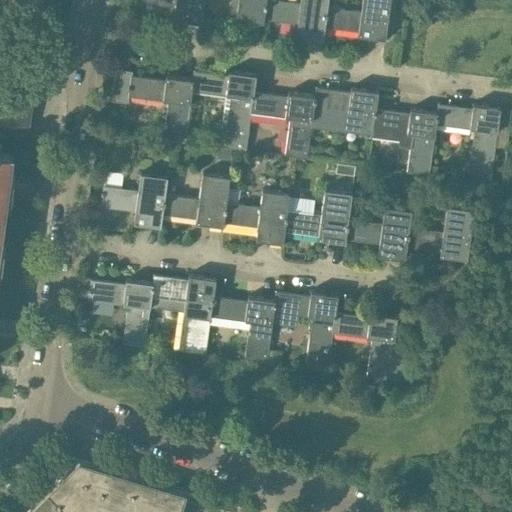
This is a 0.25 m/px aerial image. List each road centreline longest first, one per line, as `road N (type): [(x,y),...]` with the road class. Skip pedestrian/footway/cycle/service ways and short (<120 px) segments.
road 1 (residential): [(465,289),(59,237)]
road 2 (residential): [(480,85),(82,29)]
road 3 (residential): [(357,511),(96,420),(39,410)]
road 4 (residential): [(39,410),(59,237)]
road 5 (residential): [(59,237),(77,64)]
